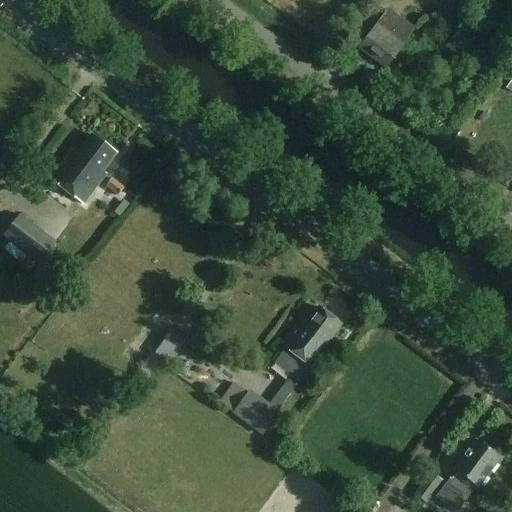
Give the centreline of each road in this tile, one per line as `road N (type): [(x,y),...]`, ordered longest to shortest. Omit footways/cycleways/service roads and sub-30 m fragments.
road 1 (tertiary): [(511,378),(13,0)]
road 2 (unclassified): [(511,223),(217,0)]
